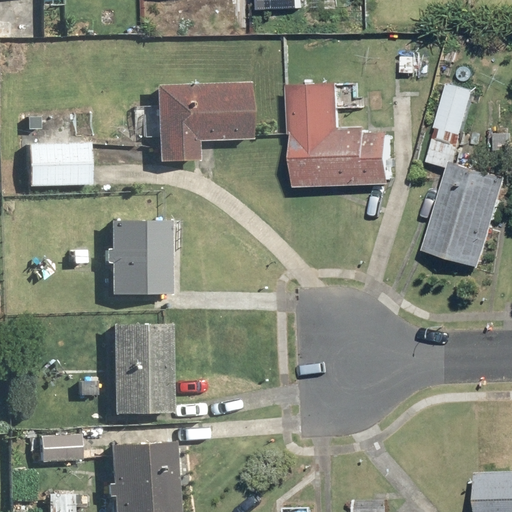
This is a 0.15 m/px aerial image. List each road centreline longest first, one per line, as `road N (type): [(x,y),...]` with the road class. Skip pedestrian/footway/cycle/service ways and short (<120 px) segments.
road 1 (unknown): [(176,185),(214,199),(354,328)]
road 2 (unknown): [(354,328),(418,180)]
road 3 (residential): [(350,366),(511,358)]
road 4 (unknown): [(350,366),(330,398),(336,422),(401,481)]
